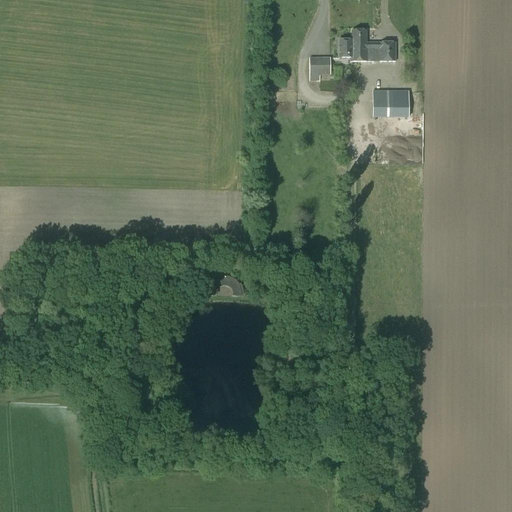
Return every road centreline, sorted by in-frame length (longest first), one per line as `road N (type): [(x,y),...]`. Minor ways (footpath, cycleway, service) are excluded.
road 1 (track): [(345,511),(346,74)]
road 2 (track): [(0,363),(80,372),(150,446),(168,452),(345,460)]
